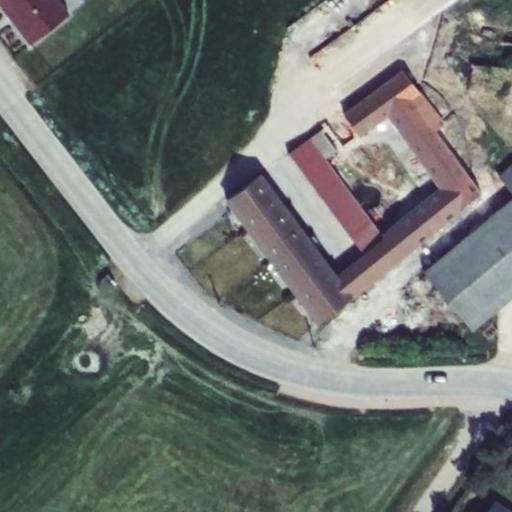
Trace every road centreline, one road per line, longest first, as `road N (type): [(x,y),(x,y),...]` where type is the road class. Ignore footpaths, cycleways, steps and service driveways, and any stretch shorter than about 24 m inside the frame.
road 1 (tertiary): [(511,387),(315,384),(203,333),(117,251),(0,96)]
road 2 (unclassified): [(511,387),(422,511)]
